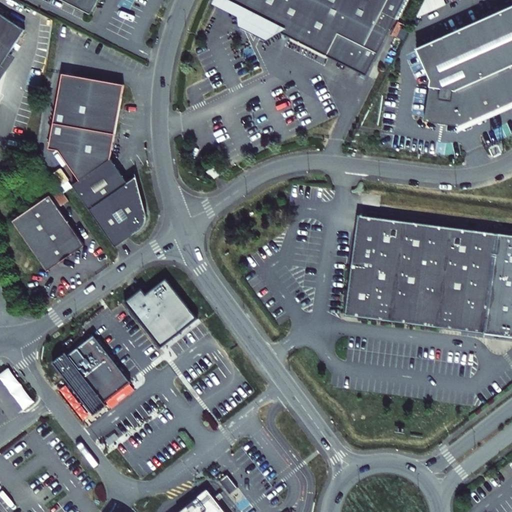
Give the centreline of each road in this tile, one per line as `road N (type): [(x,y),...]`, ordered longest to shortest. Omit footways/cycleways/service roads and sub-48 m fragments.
road 1 (unclassified): [(182,230),(259,177),(295,164),(462,177),(511,162)]
road 2 (unclassified): [(290,390),(267,397),(158,486),(122,484),(93,453)]
road 3 (unclassified): [(184,0),(158,102),(182,230)]
road 4 (unclassified): [(6,336),(54,317),(182,230)]
road 5 (unclassified): [(290,390),(201,269),(182,230)]
road 6 (unclassified): [(6,336),(93,453)]
road 7 (tertiary): [(511,407),(435,465),(402,466)]
